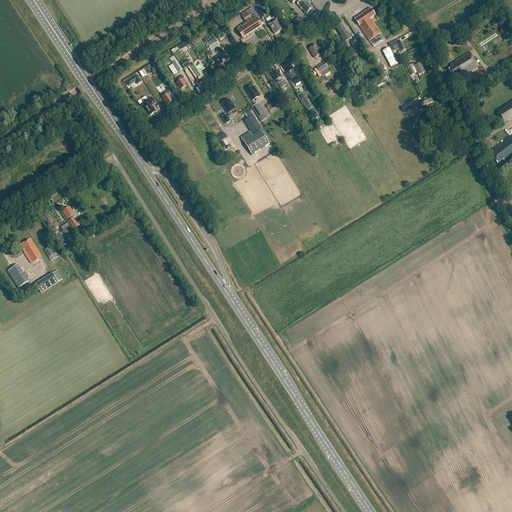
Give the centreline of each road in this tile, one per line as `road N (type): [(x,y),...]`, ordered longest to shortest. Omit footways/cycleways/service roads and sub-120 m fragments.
road 1 (unclassified): [(343,511),(112,156)]
road 2 (trunk): [(370,511),(227,294)]
road 3 (tertiary): [(0,143),(217,0)]
road 4 (unclassified): [(511,219),(429,49),(393,0)]
road 5 (residential): [(152,132),(326,19),(342,0)]
road 6 (trunk): [(143,166),(33,0)]
road 7 (trunk): [(227,294),(143,166)]
road 8 (unclassified): [(0,227),(112,156)]
